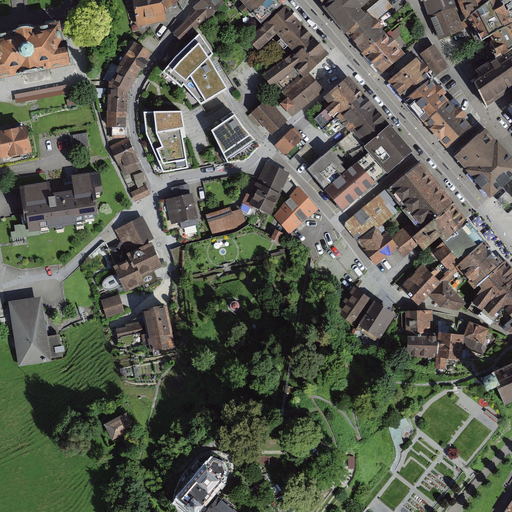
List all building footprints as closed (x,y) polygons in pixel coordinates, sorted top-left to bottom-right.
[(135,0),(141,27),(170,21),(168,10),(166,0),(135,0)] [(182,1),(187,8),(191,0),(166,0),(168,10),(182,1)] [(200,11),(177,33),(185,41),(205,21),(207,24),(227,5),(222,0),(206,0),(197,8),(200,11)] [(244,0),(248,4),(244,8),(249,14),(254,10),(266,23),(288,3),(285,0),(244,0)] [(366,8),(376,0),(337,0),(329,7),(327,8),(345,29),(346,30),(349,34),(371,15),(369,12),(368,11),(366,8)] [(395,6),(390,0),(383,0),(369,12),(371,15),(373,13),(379,19),(381,18),(382,18),(395,6)] [(459,7),(462,6),(460,0),(430,0),(428,1),(433,16),(459,7)] [(462,0),(470,17),(472,16),(495,1),(496,0),(462,0)] [(483,41),(486,40),(492,36),(511,24),(511,9),(507,0),(496,0),(495,1),(472,16),(479,27),(477,31),(476,35),(478,40),(483,41)] [(293,45),(311,27),(290,5),(273,21),(272,20),(251,39),(261,50),(280,32),(285,38),(282,41),(287,47),(291,43),(293,45)] [(444,40),(469,30),(459,7),(433,16),(444,40)] [(367,55),(391,33),(386,27),(388,25),(382,18),(381,18),(379,19),(373,13),(371,15),(349,34),(367,55)] [(19,29),(0,32),(0,78),(32,73),(76,65),(72,42),(68,43),(64,20),(33,27),(30,26),(26,26),(22,27),(19,29)] [(501,53),(504,57),(511,52),(511,24),(492,36),(495,42),(494,45),(497,52),(501,53)] [(405,25),(397,31),(401,37),(410,30),(405,25)] [(266,73),(274,86),(278,89),(272,95),(280,98),(311,72),(334,51),(311,27),(293,45),(299,52),(266,73)] [(367,55),(386,74),(410,53),(403,45),(404,44),(397,35),(395,37),(391,33),(367,55)] [(222,55),(205,36),(188,51),(179,61),(189,68),(184,74),(192,80),(198,87),(203,84),(210,94),(229,84),(215,62),(222,55)] [(156,53),(137,41),(122,65),(141,77),(156,53)] [(453,66),(438,44),(424,54),(440,76),(453,66)] [(250,54),(241,45),(228,59),(238,68),(250,54)] [(511,52),(504,57),(480,72),(486,80),(478,85),(489,107),(511,91),(511,52)] [(422,56),(393,81),(411,100),(436,80),(439,77),(422,56)] [(131,90),(133,91),(141,77),(122,65),(115,81),(131,90)] [(294,116),(325,90),(311,72),(280,98),(294,116)] [(370,93),(355,75),(329,97),(335,103),(333,105),(331,102),(327,105),(330,108),(318,118),(327,129),(370,93)] [(129,112),(131,112),(131,90),(115,81),(112,80),(112,112),(129,112)] [(411,100),(429,121),(454,100),(449,95),(452,93),(444,83),(441,86),(436,80),(411,100)] [(71,85),(16,93),(18,102),(72,94),(71,85)] [(466,90),(454,100),(461,108),(463,106),(472,116),(471,116),(473,119),(480,113),(466,90)] [(358,130),(383,108),(370,93),(327,129),(332,135),(336,136),(349,125),(354,132),(358,130)] [(291,121),(271,99),(256,112),(275,134),(291,121)] [(429,121),(452,149),(477,127),(469,118),(471,116),(472,116),(463,106),(461,108),(454,100),(429,121)] [(391,173),(419,149),(383,108),(358,130),(371,145),(369,147),(377,157),(391,173)] [(182,110),(146,112),(151,145),(159,164),(171,162),(173,169),(185,167),(179,125),(184,125),(182,110)] [(234,163),(249,161),(263,144),(246,126),(238,110),(214,126),(234,163)] [(113,127),(113,138),(130,137),(129,112),(110,112),(111,127),(113,127)] [(30,127),(0,132),(0,138),(4,159),(36,153),(30,127)] [(296,129),(279,145),(293,160),(301,153),(310,144),(310,143),(296,129)] [(511,184),(511,152),(491,129),(460,157),(482,182),(497,198),(511,184)] [(90,132),(75,135),(77,148),(93,145),(90,132)] [(131,138),(114,147),(123,166),(127,165),(131,174),(143,169),(140,162),(142,161),(131,138)] [(324,156),(310,142),(310,143),(310,144),(301,153),(314,166),(324,156)] [(307,172),(344,214),(391,173),(377,157),(356,175),(349,167),(352,165),(336,147),(314,166),(307,172)] [(251,191),(245,204),(251,207),(253,204),(273,213),(293,171),(270,161),(261,181),(259,180),(254,193),(251,191)] [(460,202),(425,161),(393,188),(407,205),(404,208),(412,217),(415,215),(425,227),(422,229),(424,232),(460,202)] [(51,184),(25,188),(29,218),(33,217),(35,229),(43,228),(89,221),(88,214),(100,212),(97,192),(105,191),(103,174),(77,177),(79,191),(53,195),(51,184)] [(129,181),(132,191),(139,188),(135,179),(129,181)] [(202,218),(196,193),(195,193),(192,183),(175,188),(178,197),(170,199),(176,224),(184,222),(185,228),(201,225),(199,218),(202,218)] [(149,186),(135,193),(139,201),(153,194),(149,186)] [(322,209),(302,186),(277,216),(285,224),(282,230),(279,229),(275,238),(282,242),(288,228),(293,233),(322,209)] [(382,227),(401,211),(393,202),(399,197),(391,188),(347,224),(360,240),(379,224),(382,227)] [(474,221),(475,220),(460,202),(424,232),(418,236),(424,243),(429,249),(446,235),(451,240),(474,221)] [(234,208),(210,215),(216,237),(240,230),(250,225),(245,208),(235,211),(234,208)] [(144,218),(120,230),(133,257),(116,265),(120,275),(115,275),(110,278),(108,281),(106,284),(107,287),(109,289),(112,290),(115,290),(119,289),(122,286),(124,283),(129,293),(146,284),(149,289),(163,282),(158,271),(168,266),(144,218)] [(422,229),(415,220),(396,237),(403,246),(401,248),(402,250),(418,236),(424,232),(422,229)] [(460,266),(491,240),(474,221),(451,240),(435,253),(439,258),(442,256),(447,261),(435,272),(445,282),(448,279),(452,283),(463,269),(460,266)] [(14,232),(15,240),(44,235),(43,228),(29,230),(28,223),(18,225),(19,231),(14,232)] [(391,231),(387,234),(382,227),(379,224),(360,240),(380,265),(401,248),(403,246),(396,237),(391,231)] [(402,250),(408,256),(424,243),(418,236),(402,250)] [(484,285),(510,262),(491,240),(460,266),(463,269),(480,288),(484,285)] [(495,300),(511,284),(511,264),(510,262),(484,285),(487,288),(471,309),(483,316),(495,300)] [(426,264),(404,288),(424,305),(432,296),(445,282),(435,272),(426,264)] [(432,296),(443,308),(462,312),(470,304),(452,283),(448,279),(445,282),(432,296)] [(508,308),(511,303),(511,284),(495,300),(483,316),(496,323),(504,313),(508,308)] [(375,300),(358,288),(344,309),(361,320),(375,300)] [(122,295),(105,300),(109,316),(127,311),(122,295)] [(44,298),(13,303),(23,365),(53,359),(53,356),(66,354),(63,336),(51,337),(44,298)] [(235,302),(234,302),(233,304),(233,305),(233,306),(234,308),(235,309),(236,309),(237,309),(239,309),(240,308),(241,307),(242,306),(242,305),(241,303),(240,302),(238,301),(236,301),(235,302)] [(398,314),(378,302),(365,323),(385,336),(387,333),(389,334),(393,327),(391,325),(398,314)] [(170,307),(147,312),(155,355),(179,350),(170,307)] [(436,311),(406,312),(407,329),(409,329),(409,335),(412,335),(435,335),(435,333),(434,321),(437,320),(436,311)] [(503,323),(508,317),(504,313),(496,323),(507,329),(509,326),(503,323)] [(489,339),(494,329),(486,326),(486,328),(481,326),(482,325),(472,321),(467,334),(470,334),(468,348),(486,355),(492,340),(489,339)] [(145,322),(119,328),(121,337),(147,331),(145,322)] [(441,357),(441,333),(435,333),(435,335),(412,335),(412,360),(417,360),(417,357),(441,357)] [(468,348),(470,334),(467,334),(441,333),(441,357),(441,369),(450,369),(450,359),(465,360),(468,348)] [(511,364),(496,371),(498,375),(487,379),(493,392),(501,389),(507,403),(511,401),(511,364)] [(138,429),(130,414),(109,425),(118,440),(138,429)] [(213,469),(210,466),(184,500),(198,511),(201,511),(227,479),(224,477),(229,470),(226,464),(219,461),(213,469)] [(265,489),(260,484),(254,490),(258,495),(265,489)] [(236,511),(219,497),(206,511),(236,511)]
